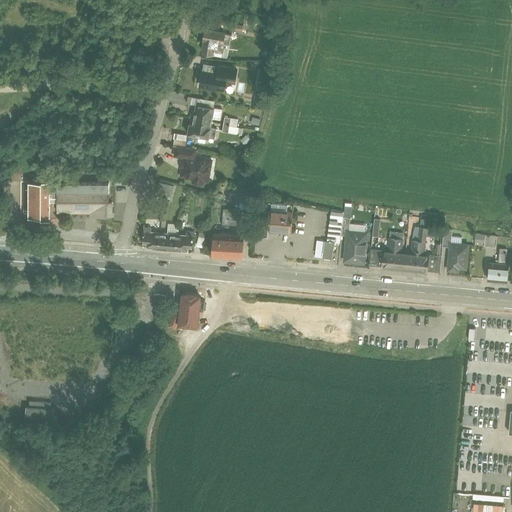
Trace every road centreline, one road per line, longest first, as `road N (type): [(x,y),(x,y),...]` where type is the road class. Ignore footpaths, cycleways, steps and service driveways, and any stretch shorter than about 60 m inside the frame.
road 1 (secondary): [(511,298),(117,261)]
road 2 (unclassified): [(117,261),(181,24),(198,0)]
road 3 (unknown): [(128,217),(254,228)]
